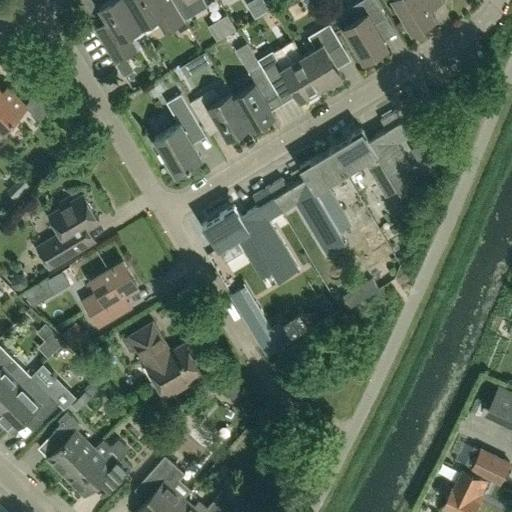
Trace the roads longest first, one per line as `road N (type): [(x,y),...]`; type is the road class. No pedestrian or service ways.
road 1 (residential): [(167,212),(476,30),(500,0)]
road 2 (residential): [(167,212),(46,0)]
road 3 (residential): [(245,353),(167,212)]
